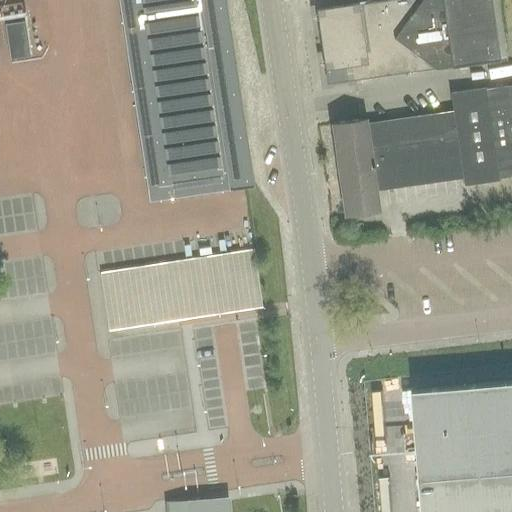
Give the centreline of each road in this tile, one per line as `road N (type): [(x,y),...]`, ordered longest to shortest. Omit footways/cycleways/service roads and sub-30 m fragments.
road 1 (unclassified): [(318,340),(270,0)]
road 2 (unknown): [(88,365),(180,353),(186,408),(176,427),(99,433)]
road 3 (unknown): [(285,95),(511,66)]
road 4 (unclassified): [(318,340),(511,319)]
road 5 (unclassified): [(333,511),(318,340)]
road 6 (unknown): [(236,465),(215,316)]
